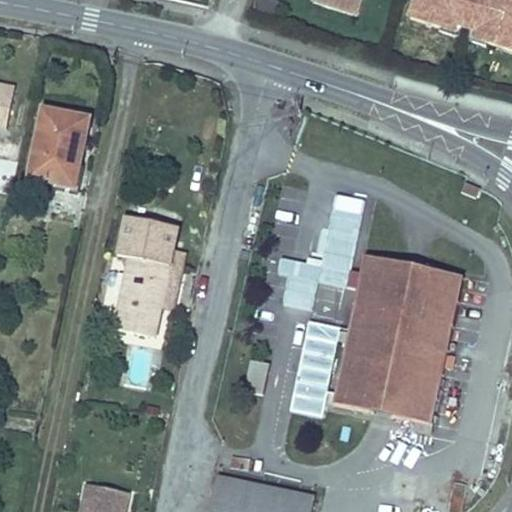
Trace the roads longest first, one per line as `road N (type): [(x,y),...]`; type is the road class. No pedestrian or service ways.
road 1 (residential): [(134,29),(34,511)]
road 2 (residential): [(269,63),(175,511)]
road 3 (secondary): [(438,125),(269,63)]
road 4 (secondary): [(134,29),(0,1)]
